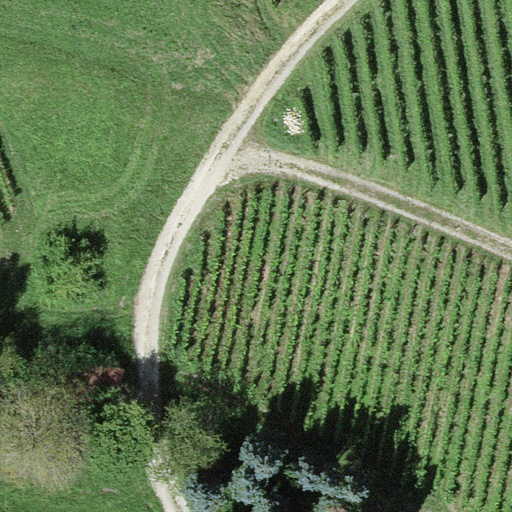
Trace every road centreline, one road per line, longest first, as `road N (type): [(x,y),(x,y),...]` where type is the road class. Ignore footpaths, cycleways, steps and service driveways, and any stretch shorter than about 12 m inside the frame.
road 1 (track): [(176,511),(156,465),(136,368),(139,325),(164,239),(203,175),(285,168),(511,256)]
road 2 (track): [(136,368),(241,446),(362,511)]
road 3 (track): [(203,175),(267,74),(336,0)]
